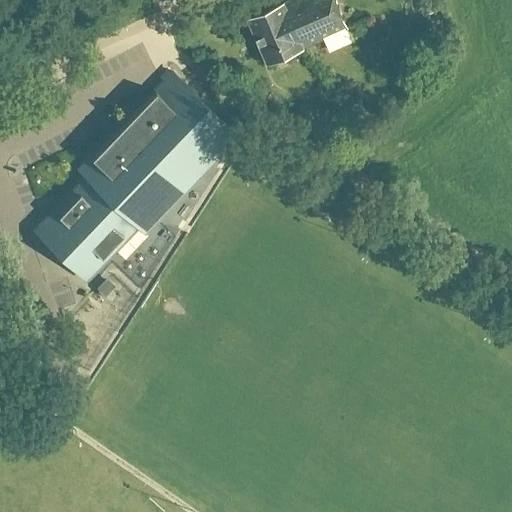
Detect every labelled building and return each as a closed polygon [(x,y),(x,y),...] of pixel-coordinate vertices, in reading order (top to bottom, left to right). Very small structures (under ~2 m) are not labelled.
[(267,62),(324,38),(330,51),(352,41),(347,28),(348,28),(335,0),(290,0),(248,18),(267,62)] [(435,0),(418,0),(424,14),(438,8),(435,0)] [(125,234),(148,210),(157,218),(199,175),(238,133),(174,71),(134,112),(92,156),(99,163),(41,224),(65,247),(60,252),(62,254),(67,249),(91,272),(115,247),(114,246),(125,234)] [(340,128),(327,119),(304,102),(292,118),(315,135),(328,144),(340,128)] [(108,280),(98,290),(106,297),(107,296),(106,295),(114,286),(108,280)]
